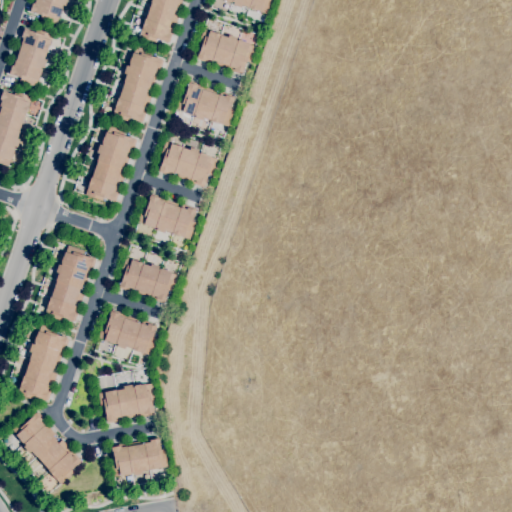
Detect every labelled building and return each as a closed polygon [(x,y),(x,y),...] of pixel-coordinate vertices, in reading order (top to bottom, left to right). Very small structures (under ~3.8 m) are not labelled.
[(56,25),(41,20),(42,16),(33,13),(33,14),(29,13),(30,12),(28,11),(31,0),(66,0),(65,6),(62,6),(61,7),(62,8),(62,9),(61,14),(60,14),(59,19),(58,19),(56,25)] [(167,43),(163,42),(163,41),(157,39),(156,43),(139,37),(141,31),(145,19),(151,3),(151,0),(182,0),(180,8),(177,7),(175,11),(173,15),(178,17),(169,43),(167,43)] [(271,0),(266,15),(248,8),(241,6),(241,8),(233,5),(234,3),(232,2),(231,3),(222,0),(271,0)] [(34,88),(19,82),(20,79),(12,76),(9,75),(9,74),(7,73),(12,60),(13,60),(17,47),(20,48),(21,44),(17,43),(20,36),(22,37),(25,29),(28,30),(28,31),(34,33),(36,29),(53,35),(50,44),(44,60),(47,61),(44,68),(41,67),(40,70),(41,70),(41,71),(42,71),(40,76),(38,81),(37,81),(34,88)] [(242,75),(228,70),(228,69),(215,65),(216,62),(213,61),(212,64),(196,59),(198,53),(199,54),(201,47),(198,46),(203,29),(221,35),(221,36),(228,38),(228,35),(236,38),(235,40),(237,41),(238,40),(239,41),(239,40),(244,42),(244,43),(249,44),(248,45),(255,47),(250,63),(246,62),(243,69),(244,69),(242,75)] [(140,123),(136,121),(130,119),(128,122),(112,116),(118,99),(124,82),(126,74),(124,74),(126,66),(128,67),(129,65),(128,65),(129,63),(130,58),(131,58),(133,53),(136,47),(151,52),(150,56),(157,59),(157,58),(161,60),(163,61),(158,75),(157,74),(152,87),(150,86),(149,90),(148,90),(146,94),(152,96),(142,123),(140,122),(140,123)] [(228,127),(210,121),(203,118),(202,121),(194,118),(195,116),(193,115),(193,116),(191,115),(191,116),(187,114),(182,112),(182,111),(176,109),(181,93),(185,95),(187,87),(188,83),(189,83),(189,82),(203,86),(203,87),(216,91),(215,94),(219,96),(220,92),(234,96),(233,98),(234,99),(232,103),(230,109),(233,110),(228,127)] [(7,167),(0,164),(0,99),(3,91),(6,92),(6,93),(13,95),(14,92),(31,97),(25,115),(24,115),(19,132),(17,139),(20,140),(17,148),(14,147),(14,149),(14,151),(13,156),(12,155),(10,160),(9,160),(7,167)] [(115,202),(114,202),(113,202),(109,201),(109,200),(103,198),(102,201),(85,196),(91,178),(97,162),(96,161),(99,154),(96,153),(99,145),(101,146),(102,144),(102,142),(103,137),(104,138),(105,133),(106,133),(109,126),(124,131),(123,136),(130,138),(131,138),(135,139),(134,140),(136,140),(131,154),(130,154),(125,166),(123,165),(122,170),(121,169),(119,173),(124,175),(115,202)] [(204,188),(189,183),(190,182),(177,177),(178,175),(174,174),(173,176),(158,171),(160,167),(162,160),(159,159),(165,142),(182,148),(189,151),(190,148),(198,151),(197,153),(199,154),(199,153),(201,154),(201,153),(206,155),(211,157),(210,158),(217,160),(212,176),(208,174),(205,182),(206,182),(204,188)] [(189,240),(183,238),(181,237),(172,234),(172,233),(165,231),(164,233),(156,231),(157,228),(155,228),(144,225),(144,224),(137,222),(142,206),(147,207),(149,200),(149,199),(150,196),(151,196),(151,194),(165,199),(164,200),(177,204),(176,207),(180,208),(182,205),(196,209),(194,215),(192,222),(195,223),(189,240)] [(72,322),(68,321),(68,320),(60,317),(59,321),(44,316),(46,310),(50,298),(56,281),(58,273),(56,273),(58,265),(61,265),(61,264),(61,262),(62,258),(63,258),(65,253),(68,246),(83,252),(82,256),(89,258),(90,257),(94,259),(93,260),(95,260),(91,274),(89,274),(85,286),(82,285),(81,290),(79,289),(78,293),(83,295),(74,322),(73,321),(72,322)] [(164,304),(150,299),(150,298),(134,292),(133,293),(118,288),(120,282),(121,283),(123,276),(120,275),(125,258),(134,261),(143,264),(143,265),(150,267),(151,264),(158,267),(157,269),(159,270),(160,269),(161,270),(161,269),(166,271),(171,273),(171,274),(177,276),(172,292),(167,290),(165,298),(166,298),(164,304)] [(150,356),(144,354),(143,354),(132,350),(125,347),(124,350),(116,347),(117,345),(114,344),(113,344),(108,343),(108,342),(104,341),(104,340),(98,337),(103,322),(107,323),(110,316),(109,316),(110,312),(111,312),(112,310),(126,315),(125,316),(138,320),(137,323),(141,325),(142,320),(156,325),(156,327),(155,331),(154,331),(152,338),(155,339),(150,356)] [(47,401),(46,401),(45,401),(33,397),(32,400),(17,395),(19,389),(23,377),(24,377),(29,361),(29,360),(31,353),(29,352),(31,344),(34,345),(34,343),(34,341),(35,337),(36,337),(38,332),(41,325),(56,331),(55,335),(62,337),(63,337),(67,338),(66,339),(68,339),(63,353),(62,353),(58,366),(55,365),(54,369),(53,369),(51,373),(56,374),(47,401)] [(106,424),(106,420),(104,410),(101,410),(98,394),(108,392),(116,391),(123,390),(123,387),(131,385),(132,388),(133,388),(133,387),(135,386),(140,385),(145,385),(152,384),(155,400),(151,401),(152,409),(153,409),(154,413),(152,413),(153,415),(138,418),(138,417),(125,419),(125,417),(121,417),(122,421),(106,424)] [(71,474),(60,484),(58,482),(60,480),(58,478),(56,480),(54,477),(54,478),(49,473),(48,471),(49,470),(36,457),(36,458),(31,452),(29,454),(23,447),(25,446),(23,444),(22,444),(19,440),(16,436),(16,435),(12,430),(24,419),(27,422),(33,417),(32,416),(35,413),(36,414),(37,413),(47,424),(46,425),(55,435),(53,437),(56,440),(55,441),(58,444),(62,441),(81,462),(71,470),(74,472),(71,474)] [(113,477),(110,461),(114,460),(111,448),(119,446),(119,444),(126,443),(126,445),(143,442),(143,440),(148,439),(148,441),(159,439),(160,443),(159,443),(160,450),(164,450),(167,467),(160,468),(141,471),(142,475),(134,476),(133,473),(131,473),(131,475),(120,477),(119,476),(113,477)]
